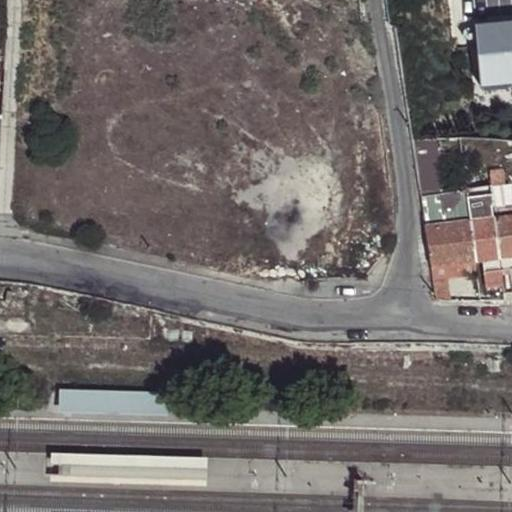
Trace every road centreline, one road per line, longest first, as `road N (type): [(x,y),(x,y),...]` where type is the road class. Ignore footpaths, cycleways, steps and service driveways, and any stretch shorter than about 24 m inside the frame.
road 1 (residential): [(0,255),(304,320),(407,323)]
road 2 (residential): [(407,323),(405,204),(372,0)]
